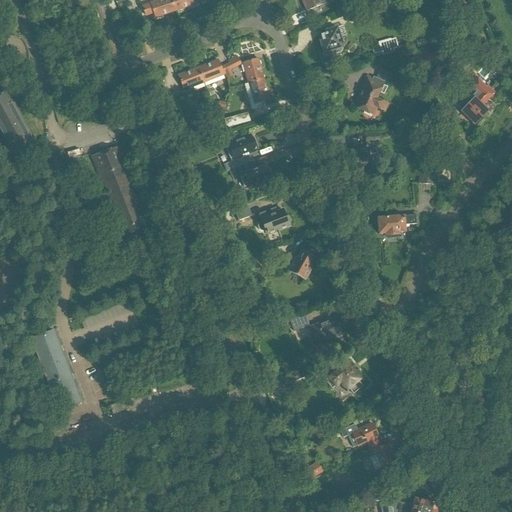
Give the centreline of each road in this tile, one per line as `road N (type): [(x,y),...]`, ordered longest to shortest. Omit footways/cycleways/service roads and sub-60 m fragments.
road 1 (unclassified): [(294,511),(125,67)]
road 2 (residential): [(388,317),(319,192),(267,14)]
road 3 (residential): [(482,511),(436,470),(422,443),(388,317)]
road 4 (residential): [(388,317),(408,302),(421,264),(459,204),(511,148)]
road 5 (residential): [(125,67),(267,14)]
